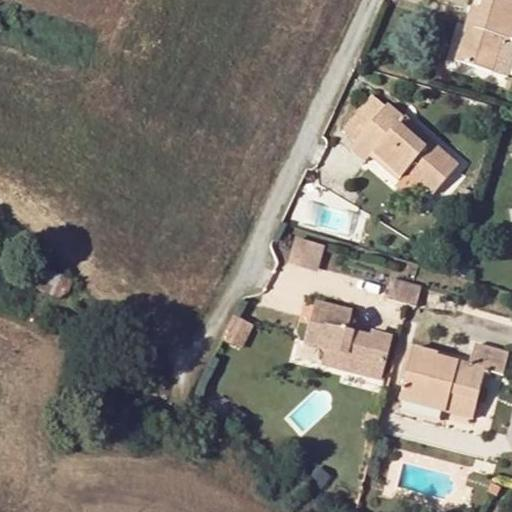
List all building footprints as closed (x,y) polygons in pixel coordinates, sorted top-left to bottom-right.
[(494,73),(505,38),(511,40),(511,36),(511,0),(483,0),(480,11),(474,29),(465,26),(454,61),(494,73)] [(471,8),(465,26),(474,29),(480,11),(471,8)] [(511,40),(505,38),(494,73),(505,77),(511,55),(511,40)] [(389,105),(348,151),(364,164),(371,155),(399,180),(410,167),(424,178),(419,185),(433,197),(459,166),(432,142),(427,148),(412,134),(398,123),(403,118),(389,105)] [(416,129),(412,134),(427,148),(432,142),(416,129)] [(293,237),(287,263),(317,270),(323,244),(293,237)] [(417,308),(421,289),(404,285),(399,304),(417,308)] [(379,381),(390,336),(353,327),(357,309),(310,298),(300,343),(322,348),(318,366),(379,381)] [(317,364),(319,348),(299,345),(298,362),(317,364)] [(503,377),(508,355),(474,345),(469,366),(437,357),(437,355),(412,349),(399,400),(445,413),(449,396),(476,404),(485,373),(503,377)] [(92,412),(104,385),(89,378),(76,404),(92,412)] [(472,420),(476,404),(449,396),(445,413),(472,420)]
